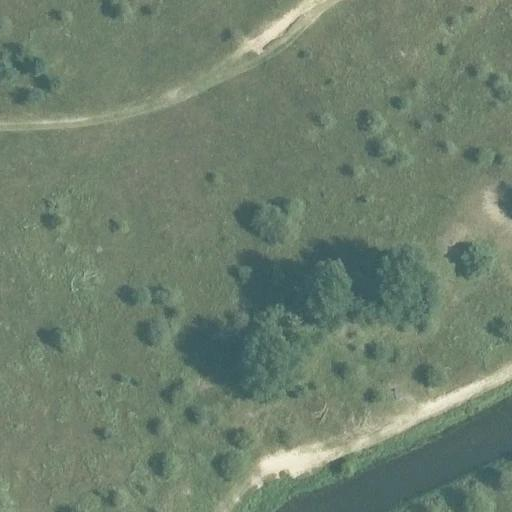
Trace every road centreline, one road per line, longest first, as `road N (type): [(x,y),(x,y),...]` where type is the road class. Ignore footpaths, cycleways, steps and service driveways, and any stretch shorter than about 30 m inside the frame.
road 1 (track): [(0,123),(75,122),(150,105),(201,80),(314,0)]
road 2 (track): [(228,511),(257,479),(511,369)]
